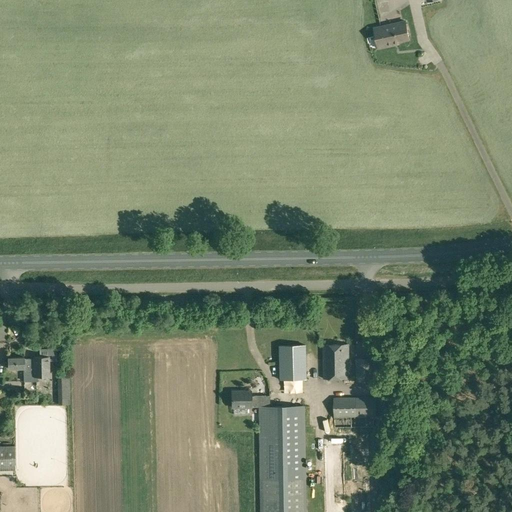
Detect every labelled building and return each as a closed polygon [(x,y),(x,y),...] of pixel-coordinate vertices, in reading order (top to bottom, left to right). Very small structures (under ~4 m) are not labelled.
[(456,12),(425,16),(426,27),(457,24),(456,12)] [(374,27),(379,48),(399,43),(398,41),(409,39),(405,20),(374,27)] [(323,344),(324,378),(349,377),(348,343),(323,344)] [(278,345),(279,379),(305,378),(304,344),(278,345)] [(24,356),(8,357),(8,368),(24,367),(24,380),(29,380),(37,380),(37,376),(49,376),(49,355),(33,356),(33,358),(28,358),(24,358),(24,356)] [(355,358),(356,381),(373,381),(372,358),(355,358)] [(57,372),(58,404),(70,403),(69,372),(57,372)] [(232,390),(232,407),(251,406),(258,406),(258,395),(251,395),(251,390),(232,390)] [(259,406),(258,406),(260,479),(260,511),(306,511),(305,479),(304,405),(269,406),(269,395),(258,395),(258,406),(259,406)] [(334,396),(334,427),(373,426),(373,416),(376,416),(375,396),(334,396)] [(0,444),(0,469),(15,469),(15,444),(0,444)] [(367,478),(368,503),(376,503),(375,478),(367,478)]
